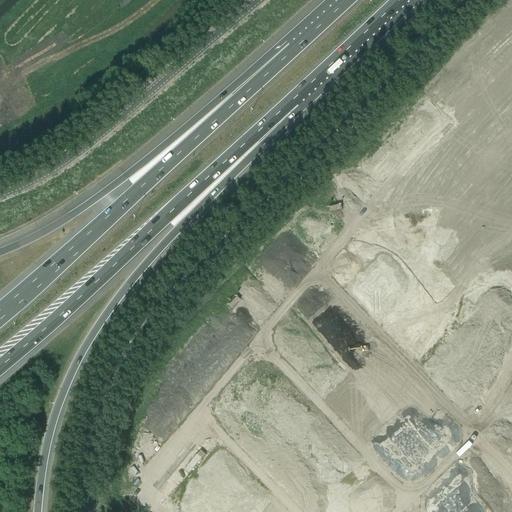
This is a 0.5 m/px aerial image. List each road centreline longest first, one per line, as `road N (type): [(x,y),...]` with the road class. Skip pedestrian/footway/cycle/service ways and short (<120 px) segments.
road 1 (unclassified): [(83,511),(103,404),(141,335),(471,0)]
road 2 (motorway): [(37,511),(50,433),(100,323),(179,228),(299,110),(312,82)]
road 3 (motorway): [(312,31),(0,316)]
road 4 (motorway): [(0,366),(312,82)]
road 5 (motorway): [(312,31),(286,40),(49,231),(0,254)]
road 6 (unclassified): [(0,193),(88,144),(258,0)]
road 7 (residential): [(318,271),(476,435)]
road 8 (residential): [(258,344),(411,499)]
road 9 (residential): [(202,413),(297,511)]
